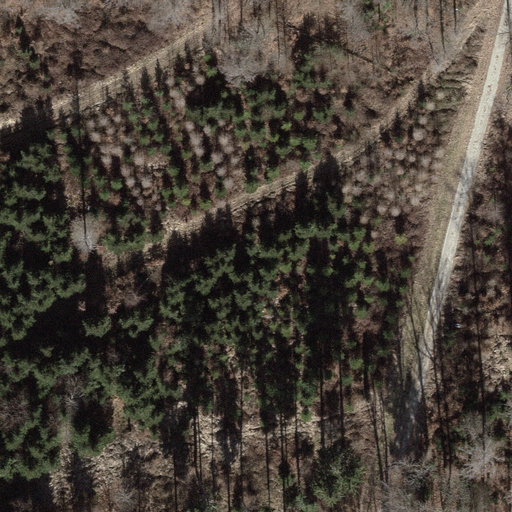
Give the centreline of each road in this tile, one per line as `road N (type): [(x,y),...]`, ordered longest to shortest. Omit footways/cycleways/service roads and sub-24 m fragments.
road 1 (track): [(483,0),(394,120),(0,355)]
road 2 (track): [(417,381),(323,430),(197,437),(49,463),(0,498)]
road 3 (track): [(386,511),(417,381),(511,89)]
road 4 (track): [(295,0),(0,127)]
